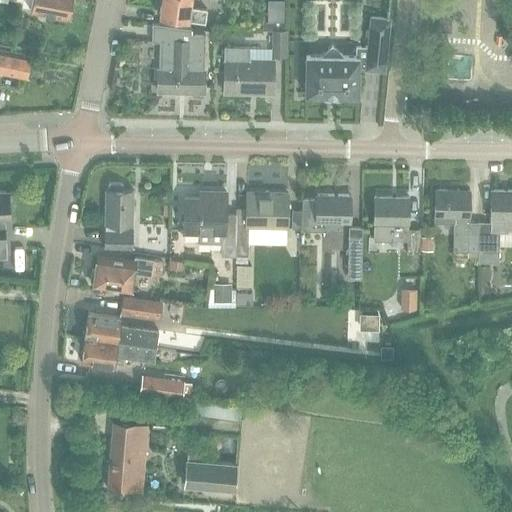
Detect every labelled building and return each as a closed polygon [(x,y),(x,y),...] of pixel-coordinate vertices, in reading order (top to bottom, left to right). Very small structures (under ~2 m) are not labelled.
[(67,18),(70,0),(31,0),(29,11),(67,18)] [(189,19),(204,21),(205,21),(205,16),(206,8),(190,6),(191,0),(161,0),(159,16),(188,20),(189,19)] [(511,0),(459,0),(459,18),(503,21),(502,37),(511,38),(511,0)] [(366,69),(384,71),(389,19),(371,18),(368,47),(356,47),(355,57),(343,57),(332,46),(321,57),(306,56),(305,95),(358,96),(358,68),(365,68),(366,69)] [(262,21),(262,30),(272,30),(285,30),(285,22),(284,22),(268,21),(262,21)] [(203,35),(190,34),(190,29),(158,24),(152,23),(152,42),(159,42),(159,69),(158,69),(157,88),(186,88),(186,92),(204,92),(203,70),(203,35)] [(285,56),(286,30),(285,30),(272,30),(271,56),(285,56)] [(0,71),(25,76),(29,52),(13,49),(14,45),(0,42),(0,71)] [(274,60),(249,59),(250,47),(225,47),(224,93),(273,94),(274,60)] [(477,252),(477,222),(468,222),(468,190),(435,190),(434,222),(453,223),(452,251),(477,252)] [(131,225),(132,192),(106,191),(104,224),(131,225)] [(497,261),(498,252),(498,231),(511,230),(511,191),(490,191),(490,223),(477,222),(477,252),(478,252),(478,261),(497,261)] [(0,257),(1,257),(0,241),(3,241),(2,221),(8,220),(7,192),(0,192),(0,257)] [(247,255),(247,245),(248,227),(287,228),(287,195),(246,194),(245,215),(235,215),(234,255),(247,255)] [(341,223),(349,223),(350,195),(315,195),(315,199),(301,198),(301,230),(341,231),(341,223)] [(407,229),(408,197),(374,196),(373,240),(393,241),(393,240),(406,240),(406,253),(419,253),(420,229),(407,229)] [(234,255),(235,215),(225,215),(225,199),(183,198),(182,232),(198,232),(198,242),(220,243),(220,255),(234,255)] [(300,210),(291,210),(291,228),(300,229),(300,210)] [(360,277),(360,266),(361,228),(349,227),(348,265),(348,277),(360,277)] [(131,249),(131,233),(104,232),(104,249),(131,249)] [(422,235),(421,248),(433,248),(434,236),(422,235)] [(150,276),(152,260),(134,257),(133,263),(96,256),(91,285),(129,292),(132,273),(150,276)] [(169,259),(168,267),(183,270),(185,261),(169,259)] [(152,260),(150,276),(160,277),(161,269),(161,261),(152,260)] [(138,296),(179,299),(181,283),(139,280),(138,296)] [(231,283),(213,283),(213,301),(231,301),(231,283)] [(252,291),(235,291),(235,303),(252,303),(252,291)] [(122,297),(120,312),(159,318),(162,303),(122,297)] [(118,324),(119,318),(88,313),(84,337),(156,347),(158,330),(118,324)] [(154,361),(156,347),(84,337),(80,361),(112,366),(114,355),(154,361)] [(189,337),(187,350),(194,351),(196,338),(189,337)] [(381,347),(381,358),(392,358),(392,347),(381,347)] [(184,380),(141,374),(139,391),(181,397),(184,380)] [(242,406),(191,399),(189,413),(240,420),(242,406)] [(405,402),(402,425),(422,428),(425,404),(405,402)] [(113,420),(107,489),(141,492),(147,423),(113,420)] [(235,463),(187,459),(185,485),(233,489),(235,463)]
